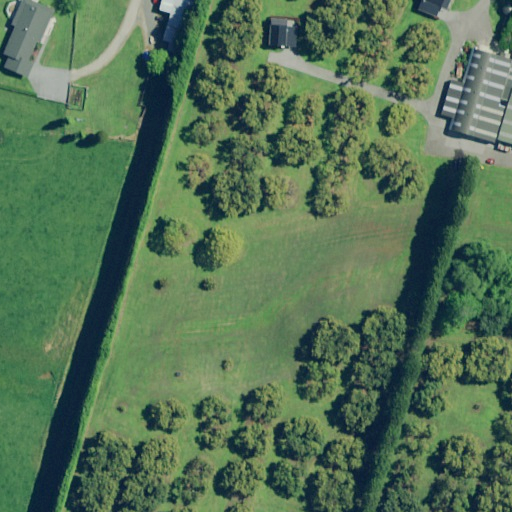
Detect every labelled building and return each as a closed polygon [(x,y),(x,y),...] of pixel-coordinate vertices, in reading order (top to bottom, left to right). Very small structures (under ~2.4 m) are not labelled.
[(55,12),(26,0),(23,0),(12,29),(15,31),(4,57),(10,59),(6,68),(30,78),(35,65),(29,62),(38,42),(42,43),(55,12)] [(169,15),(181,20),(188,0),(162,0),(158,12),(169,15)] [(452,0),(422,0),(418,11),(436,18),(440,9),(448,12),(452,0)] [(181,20),(169,15),(161,39),(173,43),(181,20)] [(298,29),(271,26),(270,46),(296,48),(298,29)] [(511,89),(496,141),(511,145),(511,89)]
